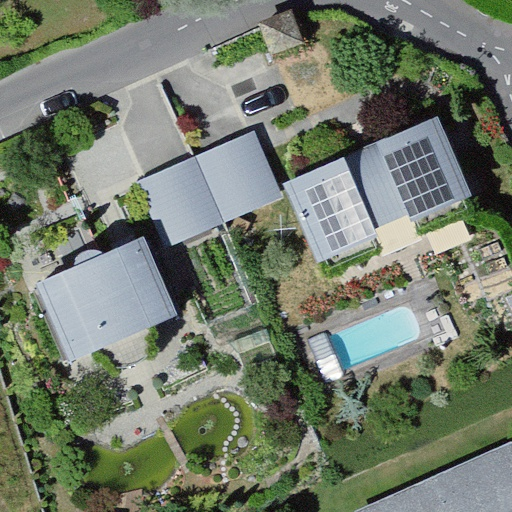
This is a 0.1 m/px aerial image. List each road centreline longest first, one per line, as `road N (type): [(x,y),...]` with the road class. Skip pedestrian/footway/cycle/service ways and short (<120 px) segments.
road 1 (residential): [(0,106),(270,0)]
road 2 (residential): [(368,0),(506,61)]
